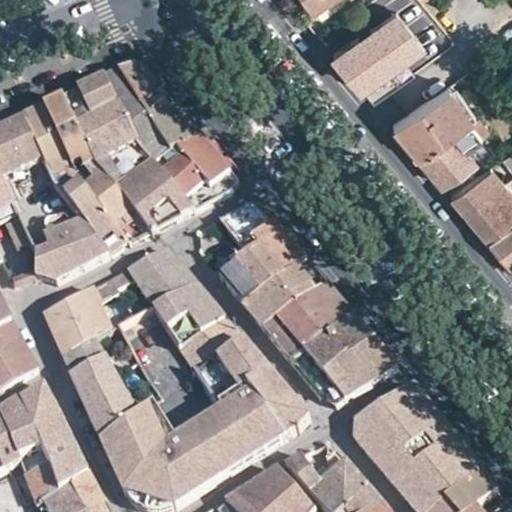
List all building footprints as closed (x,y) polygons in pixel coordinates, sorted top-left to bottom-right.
[(307,0),(313,7),(322,18),(345,0),(307,0)] [(350,75),(373,101),(413,72),(404,60),(429,42),(401,4),(332,53),(350,75)] [(120,76),(172,156),(201,141),(181,118),(141,71),(139,69),(138,69),(137,69),(135,69),(120,76)] [(98,171),(118,195),(126,189),(154,170),(156,169),(179,197),(160,207),(173,227),(193,216),(231,196),(238,185),(201,141),(172,156),(120,76),(106,83),(98,87),(64,102),(96,169),(97,172),(98,171)] [(405,139),(418,155),(470,122),(474,120),(450,84),(392,124),(405,139)] [(76,179),(83,190),(93,183),(86,174),(96,169),(64,102),(55,107),(45,111),(76,179)] [(111,260),(112,261),(122,253),(130,248),(123,239),(83,190),(76,179),(45,111),(24,120),(24,121),(45,165),(57,190),(65,199),(83,223),(99,244),(111,260)] [(474,120),(470,122),(480,137),(489,130),(480,116),(474,120)] [(45,165),(24,121),(0,131),(0,177),(4,185),(45,165)] [(418,155),(442,182),(476,159),(467,146),(480,137),(470,122),(418,155)] [(469,215),(488,237),(511,221),(511,150),(503,156),(511,166),(511,191),(490,166),(451,193),(469,215)] [(123,239),(130,248),(132,251),(152,237),(144,228),(140,223),(118,195),(98,171),(97,172),(96,169),(86,174),(93,183),(83,190),(123,239)] [(0,265),(0,266),(1,266),(0,263),(0,216),(15,210),(4,185),(0,177),(0,265)] [(221,224),(248,260),(261,252),(286,280),(307,265),(293,249),(262,213),(260,211),(258,210),(256,209),(255,209),(253,208),(251,207),(249,208),(247,209),(221,224)] [(498,249),(510,263),(511,261),(511,221),(488,237),(498,249)] [(99,244),(83,223),(43,241),(50,253),(63,285),(108,260),(109,261),(111,260),(99,244)] [(219,281),(245,310),(286,280),(261,252),(248,260),(235,270),(219,281)] [(63,285),(50,253),(38,259),(36,281),(57,288),(63,285)] [(202,260),(219,281),(235,270),(230,264),(229,264),(216,256),(215,257),(211,253),(202,260)] [(129,274),(155,313),(155,312),(176,301),(177,302),(198,289),(182,271),(165,254),(158,258),(137,270),(129,274)] [(245,310),(264,333),(316,296),(326,288),(318,278),(307,265),(286,280),(245,310)] [(264,333),(292,368),(306,358),(355,321),(341,304),(326,288),(316,296),(264,333)] [(187,319),(202,338),(226,322),(213,306),(198,289),(177,302),(176,301),(155,312),(167,331),(168,331),(187,319)] [(55,342),(64,361),(97,344),(112,337),(93,293),(50,317),(49,318),(47,320),(47,322),(47,324),(55,342)] [(5,313),(0,303),(0,331),(11,324),(5,313)] [(144,312),(117,324),(124,340),(151,328),(144,312)] [(320,401),(336,409),(353,399),(398,372),(355,321),(306,358),(292,368),(320,401)] [(0,331),(0,395),(38,374),(11,324),(0,331)] [(220,346),(228,356),(244,344),(236,334),(220,346)] [(84,406),(101,445),(138,420),(137,420),(97,344),(64,361),(84,406)] [(225,359),(233,371),(257,360),(244,344),(228,356),(224,358),(225,359)] [(247,389),(287,442),(288,441),(299,434),(310,423),(268,372),(247,389)] [(287,442),(247,389),(220,406),(224,411),(184,436),(204,464),(182,478),(196,499),(217,486),(219,485),(287,442)] [(355,442),(412,511),(435,511),(483,474),(413,389),(356,426),(355,442)] [(0,467),(3,476),(21,467),(16,448),(39,436),(52,466),(54,470),(63,496),(73,490),(72,489),(89,477),(81,460),(74,447),(60,419),(45,390),(20,402),(0,415),(0,467)] [(177,440),(155,405),(148,411),(149,412),(137,420),(138,420),(101,445),(107,458),(125,496),(177,511),(196,499),(182,478),(204,464),(184,436),(177,440)] [(286,469),(323,511),(348,511),(369,493),(346,465),(345,463),(331,448),(328,449),(327,465),(326,483),(322,486),(315,476),(303,459),(286,469)] [(315,476),(322,486),(326,483),(327,465),(315,476)] [(46,511),(83,511),(73,490),(63,496),(54,470),(40,473),(26,481),(37,511),(44,508),(46,511)] [(313,511),(279,473),(217,511),(313,511)] [(477,511),(478,511),(499,496),(483,474),(435,511),(477,511)] [(73,490),(83,511),(107,511),(103,504),(89,477),(72,489),(73,490)] [(385,511),(374,498),(369,493),(348,511),(385,511)]
